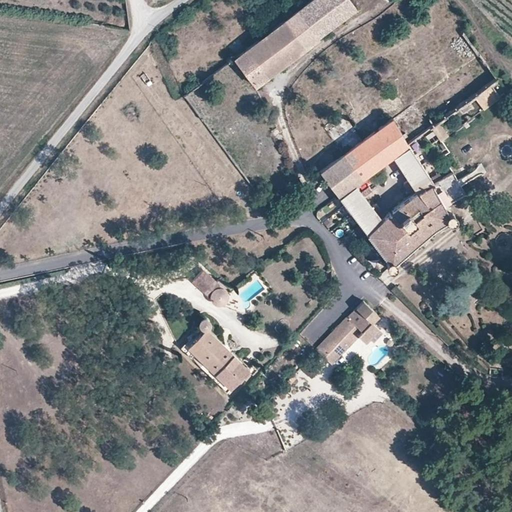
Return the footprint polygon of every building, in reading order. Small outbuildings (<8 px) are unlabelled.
[(356,7),(350,0),(308,0),(234,56),(234,57),(255,84),(356,7)] [(470,92),(483,108),(506,91),(494,74),(470,92)] [(393,81),(410,103),(418,97),(401,75),(393,81)] [(393,153),(409,142),(393,116),(321,171),(338,194),(355,182),(393,153)] [(439,121),(424,133),(432,143),(447,131),(439,121)] [(338,194),(366,231),(388,258),(386,262),(387,266),(391,268),(393,267),(396,263),(395,259),(446,217),(450,219),(452,218),(454,214),(451,210),(447,210),(430,182),(433,180),(409,142),(393,153),(416,187),(380,217),(355,182),(338,194)] [(206,281),(217,271),(205,261),(196,272),(206,281)] [(221,275),(217,271),(206,281),(215,288),(212,293),(214,299),(220,302),(227,300),(228,294),(228,289),(221,284),(217,279),(221,275)] [(364,299),(329,335),(336,343),(325,355),(333,362),(360,334),(367,341),(379,327),(373,320),(379,314),(364,299)] [(209,323),(208,311),(197,312),(199,324),(209,323)] [(240,358),(204,326),(187,344),(223,378),(240,358)] [(312,377),(321,366),(312,359),(303,370),(312,377)] [(428,448),(459,472),(464,465),(434,441),(428,448)]
